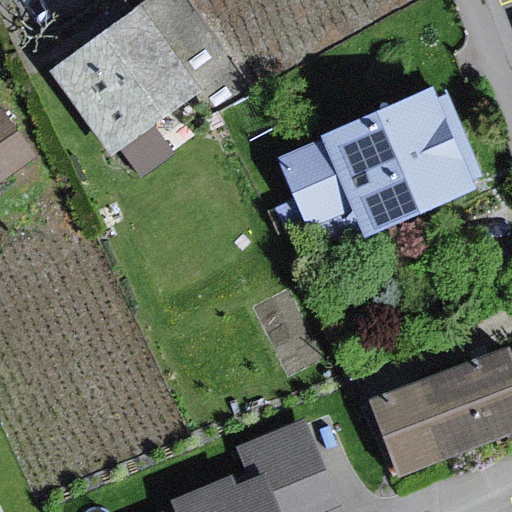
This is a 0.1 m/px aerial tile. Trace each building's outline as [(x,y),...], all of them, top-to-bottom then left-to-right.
[(183,0),(159,0),(43,76),(103,169),(123,146),(140,164),(251,93),(183,0)] [(347,115),(274,162),(316,252),(354,241),(472,189),(438,101),(423,105),(420,92),(347,115)] [(0,179),(27,160),(0,125),(0,179)] [(511,376),(502,351),(358,407),(389,485),(511,436),(511,376)] [(257,480),(177,511),(313,511),(338,503),(308,429),(246,454),(257,480)]
